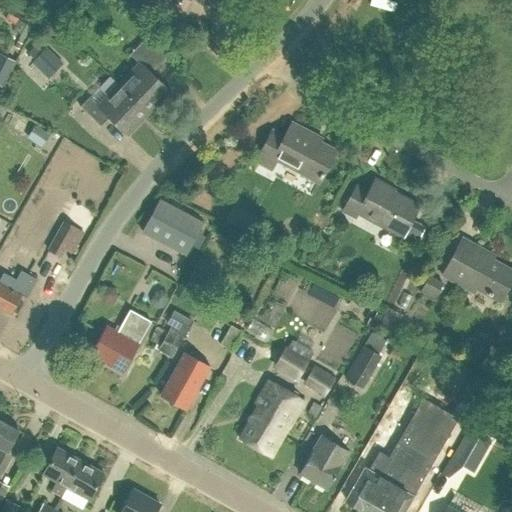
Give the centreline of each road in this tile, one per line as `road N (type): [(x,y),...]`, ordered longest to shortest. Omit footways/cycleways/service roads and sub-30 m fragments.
road 1 (residential): [(22,379),(113,217),(247,75)]
road 2 (residential): [(262,60),(511,204)]
road 3 (unclassified): [(258,511),(22,379)]
